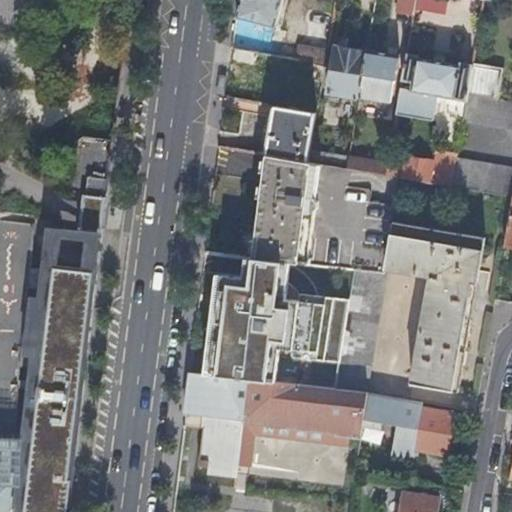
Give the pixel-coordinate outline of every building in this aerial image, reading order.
[(237,0),(233,17),(271,28),(279,0),(237,0)] [(394,0),(392,13),(410,16),(412,0),(394,0)] [(293,60),(320,65),(329,14),(299,8),(293,43),(296,44),(293,60)] [(324,94),(354,99),(355,96),(362,54),(332,48),(324,94)] [(362,54),(355,96),(387,102),(395,56),(363,51),(362,54)] [(434,96),(463,101),(465,93),(469,67),(456,64),(456,67),(415,59),(415,57),(403,55),(399,81),(408,83),(407,92),(397,90),(393,114),(430,121),(434,96)] [(465,93),(494,98),(499,70),(469,65),(469,67),(465,93)] [(463,101),(460,122),(511,131),(511,101),(494,98),(465,93),(463,101)] [(432,149),(454,153),(460,122),(463,101),(434,96),(430,121),(423,161),(429,162),(432,149)] [(263,155),(303,162),(312,113),(271,106),(263,155)] [(393,177),(449,186),(453,159),(454,153),(432,149),(429,162),(423,161),(386,155),(383,175),(393,177)] [(289,262),(304,264),(317,164),(303,162),(263,155),(250,258),(289,262)] [(511,169),(453,159),(449,186),(509,196),(511,196),(511,169)] [(106,177),(85,174),(84,191),(81,192),(104,195),(106,177)] [(511,218),(505,217),(500,245),(511,247),(511,218)] [(481,237),(387,221),(380,270),(425,277),(407,384),(455,392),(481,237)] [(290,357),(337,363),(346,299),(323,297),(297,294),(297,302),(283,300),(289,262),(250,258),(242,257),(240,279),(218,276),(206,376),(273,383),(277,348),(292,350),(290,357)] [(66,511),(95,269),(49,264),(20,511),(66,511)] [(334,391),(362,394),(382,273),(380,272),(351,269),(346,299),(337,363),(334,391)] [(400,373),(418,284),(396,279),(377,369),(400,373)] [(185,373),(180,414),(201,417),(195,467),(232,472),(239,422),(253,424),(334,435),(334,437),(356,440),(358,429),(359,420),(363,394),(362,394),(334,391),(273,383),(206,376),(185,373)] [(411,458),(412,449),(445,454),(451,413),(419,408),(419,402),(363,393),(363,394),(359,420),(376,423),(394,426),(389,455),(411,458)] [(376,423),(359,420),(358,429),(375,431),(376,423)] [(433,511),(436,498),(400,492),(396,511),(433,511)]
